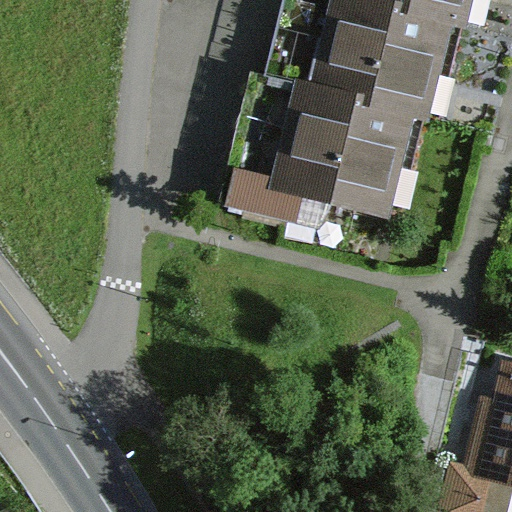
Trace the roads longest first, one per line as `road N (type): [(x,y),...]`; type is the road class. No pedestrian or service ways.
road 1 (residential): [(51,423),(107,360),(122,293),(147,0)]
road 2 (residential): [(511,133),(442,361)]
